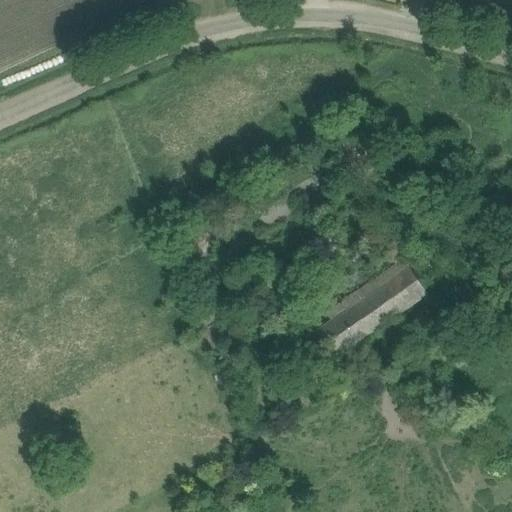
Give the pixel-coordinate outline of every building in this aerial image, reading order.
[(372,182),(384,174),(357,133),(345,141),(372,182)] [(335,164),(238,223),(257,254),(346,198),(339,186),(345,181),(335,164)] [(344,228),(354,243),(375,230),(365,215),(344,228)] [(436,241),(449,262),(470,249),(457,228),(436,241)] [(307,247),(288,259),(294,269),(314,258),(307,247)] [(332,321),(318,330),(337,357),(428,293),(405,259),(327,313),(332,321)] [(228,318),(274,289),(260,267),(214,295),(228,318)]
